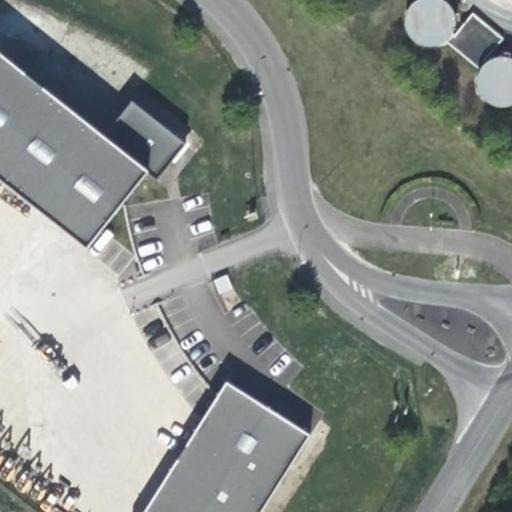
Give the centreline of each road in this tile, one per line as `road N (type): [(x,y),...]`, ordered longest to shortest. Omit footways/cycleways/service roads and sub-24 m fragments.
road 1 (unclassified): [(350,277),(290,178),(267,58),(215,0)]
road 2 (unclassified): [(350,277),(368,307),(499,403)]
road 3 (unclassified): [(511,306),(350,277)]
road 4 (secondary): [(499,403),(435,511)]
